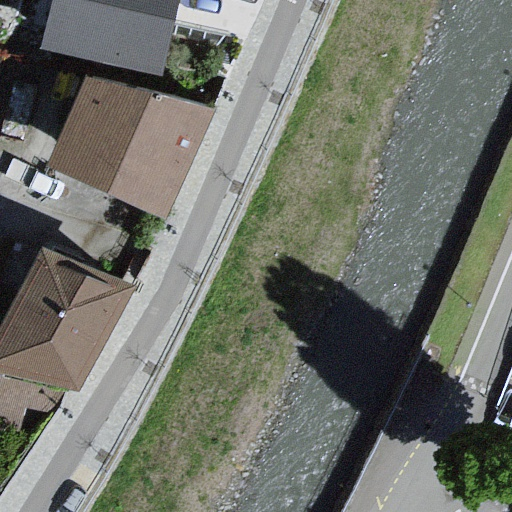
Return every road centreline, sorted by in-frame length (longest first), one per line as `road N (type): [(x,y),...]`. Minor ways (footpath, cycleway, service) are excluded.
road 1 (residential): [(32,511),(164,301),(294,0)]
road 2 (residential): [(444,470),(511,320)]
road 3 (residential): [(116,246),(0,209)]
